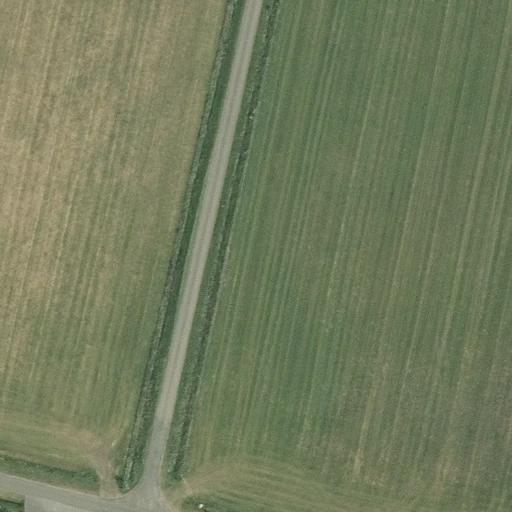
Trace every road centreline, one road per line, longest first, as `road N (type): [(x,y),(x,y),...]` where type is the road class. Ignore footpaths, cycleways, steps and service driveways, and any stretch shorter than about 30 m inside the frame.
road 1 (unclassified): [(142,511),(253,0)]
road 2 (unclassified): [(125,511),(0,482)]
